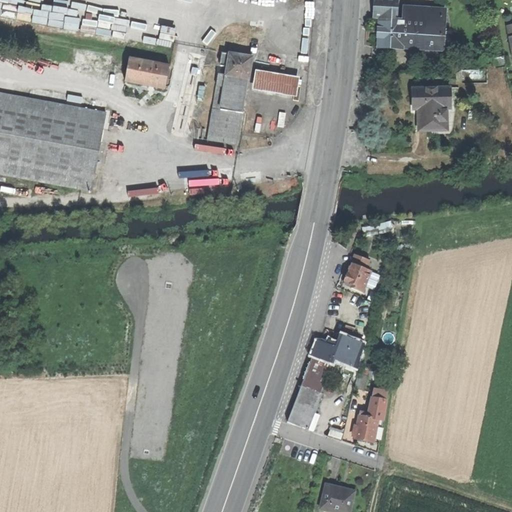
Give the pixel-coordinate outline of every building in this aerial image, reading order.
[(381,20),(396,21),(396,16),(396,0),(376,0),(376,20),(381,20)] [(405,22),(405,24),(428,25),(440,26),(441,16),(405,14),(405,16),(404,22),(405,22)] [(444,16),(441,16),(440,26),(428,25),(427,35),(434,35),(435,30),(444,30),(444,16)] [(404,49),(405,34),(405,24),(405,22),(404,22),(396,21),(381,20),(381,29),(380,39),(380,48),(404,49)] [(405,34),(427,35),(428,25),(405,24),(405,34)] [(451,33),(445,33),(446,36),(443,35),(442,43),(451,43),(451,33)] [(404,49),(442,50),(442,43),(443,35),(434,35),(427,35),(405,34),(404,49)] [(227,75),(248,79),(252,58),(223,53),(221,66),(228,67),(227,75)] [(493,60),(495,71),(507,68),(505,57),(493,60)] [(130,60),(125,82),(163,89),(167,67),(130,60)] [(255,71),(252,91),(296,98),(299,78),(255,71)] [(243,113),(248,79),(227,75),(221,110),(243,113)] [(451,90),(414,91),(414,105),(419,105),(419,117),(419,133),(448,133),(448,111),(451,111),(451,90)] [(0,175),(91,192),(96,163),(106,113),(0,93),(0,175)] [(240,131),(243,113),(221,110),(212,108),(207,140),(237,145),(240,131)] [(353,263),(368,270),(372,261),(357,254),(353,263)] [(374,273),(368,270),(353,263),(349,272),(345,281),(354,285),(352,289),(364,294),(374,273)] [(303,387),(320,394),(332,364),(334,364),(337,361),(356,368),(365,346),(343,338),(339,346),(330,342),(319,347),(303,387)] [(358,376),(355,389),(366,391),(369,378),(358,376)] [(320,394),(303,387),(296,404),(289,423),(309,430),(322,394),(320,394)] [(376,400),(372,420),(380,421),(384,422),(387,402),(376,400)] [(368,419),(360,418),(359,427),(357,436),(356,440),(366,442),(376,443),(380,421),(372,420),(368,419)] [(301,449),(283,443),(280,452),(298,458),(301,449)] [(343,490),(326,485),(318,509),(326,511),(350,511),(356,494),(343,490)]
